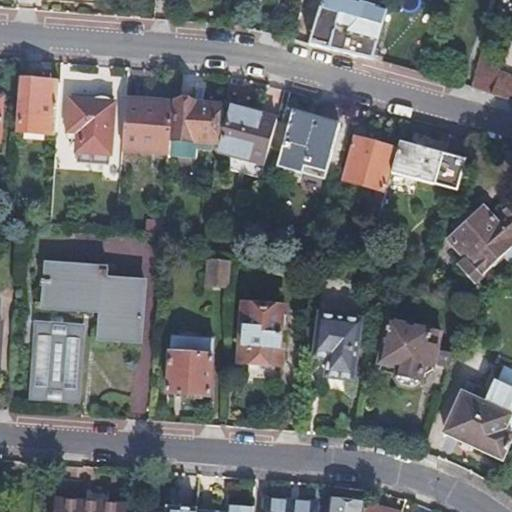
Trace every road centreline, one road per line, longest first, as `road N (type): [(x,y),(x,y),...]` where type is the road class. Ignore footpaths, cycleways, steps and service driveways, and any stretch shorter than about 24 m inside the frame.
road 1 (residential): [(0,37),(244,55),(511,135)]
road 2 (residential): [(478,511),(445,491),(384,471),(0,437)]
